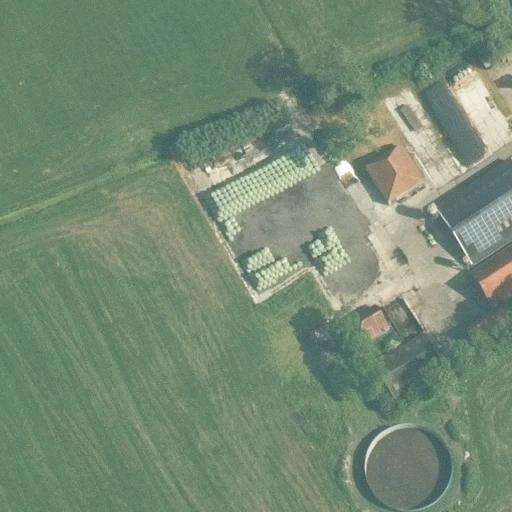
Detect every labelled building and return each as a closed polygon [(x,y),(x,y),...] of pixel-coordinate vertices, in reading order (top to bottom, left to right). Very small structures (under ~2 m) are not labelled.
[(511,54),(496,64),(511,89),(511,88),(511,89),(511,54)] [(414,87),(387,100),(418,162),(449,146),(456,160),(448,164),(452,171),(461,166),(463,170),(488,157),(464,107),(456,110),(450,98),(454,96),(449,85),(420,100),(414,87)] [(387,206),(423,182),(400,146),(364,170),(387,206)] [(434,210),(471,267),(511,240),(511,164),(510,161),(434,210)] [(511,296),(511,246),(468,276),(492,313),(464,331),(478,353),(511,330),(511,317),(502,303),(511,296)] [(360,349),(388,331),(374,306),(345,324),(360,349)] [(393,401),(443,370),(422,335),(371,366),(393,401)]
